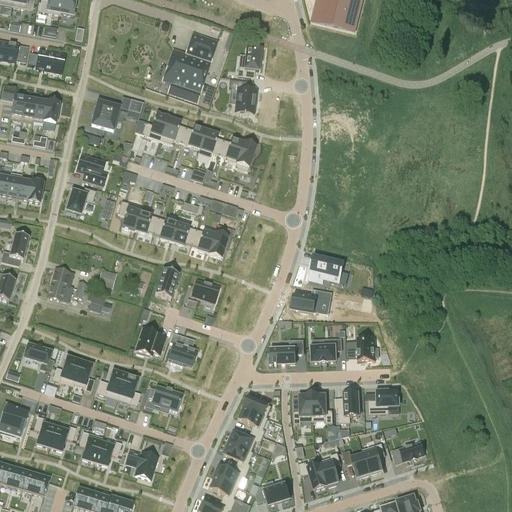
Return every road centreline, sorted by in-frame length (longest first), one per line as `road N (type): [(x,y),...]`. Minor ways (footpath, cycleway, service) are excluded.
road 1 (residential): [(0,376),(37,277),(97,0)]
road 2 (residential): [(297,222),(307,138),(291,16)]
road 3 (residential): [(20,392),(201,450)]
road 4 (residential): [(129,168),(297,222)]
road 5 (residential): [(237,381),(387,377)]
road 6 (residential): [(316,511),(421,482),(437,511)]
road 7 (residential): [(252,346),(297,222)]
